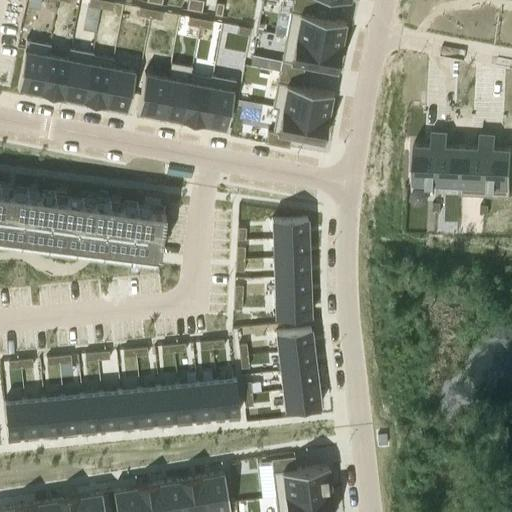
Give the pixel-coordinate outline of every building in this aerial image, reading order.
[(106,0),(101,0),(100,7),(112,9),(113,1),(106,0)] [(187,0),(186,9),(194,10),(195,0),(187,0)] [(195,0),(194,10),(202,12),(203,0),(195,0)] [(295,0),(292,0),(286,35),(340,45),(345,21),(313,15),(315,4),(295,0)] [(216,2),(214,14),(222,16),(224,4),(216,2)] [(139,6),(138,14),(149,16),(151,8),(139,6)] [(151,8),(149,16),(161,18),(163,11),(151,8)] [(189,16),(187,24),(199,26),(200,18),(189,16)] [(200,18),(199,26),(211,28),(212,20),(200,18)] [(238,25),(237,33),(249,35),(250,27),(238,25)] [(286,35),(279,70),(302,75),(304,64),(336,70),(340,45),(286,35)] [(26,39),(17,86),(40,91),(47,52),(49,53),(50,43),(26,39)] [(69,56),(61,95),(82,99),(91,53),(92,54),(93,52),(69,47),(68,56),(69,56)] [(47,52),(40,91),(61,95),(69,56),(68,56),(49,53),(47,52)] [(91,53),(82,99),(104,103),(111,64),(112,65),(113,58),(92,54),(91,53)] [(262,67),(264,56),(251,54),(249,64),(262,67)] [(167,75),(160,114),(181,118),(189,79),(188,79),(189,72),(190,73),(191,66),(170,62),(167,75)] [(111,64),(104,103),(127,107),(134,69),(112,65),(111,64)] [(279,70),(272,107),(277,108),(277,106),(327,116),(332,91),(300,85),(302,75),(279,70)] [(144,71),(137,109),(160,114),(167,75),(144,71)] [(189,79),(181,118),(202,122),(211,77),(210,76),(190,73),(189,72),(188,79),(189,79)] [(211,77),(202,122),(226,126),(235,79),(210,74),(210,76),(211,77)] [(268,129),(265,142),(288,146),(291,135),(322,141),(327,116),(277,106),(277,108),(272,130),(268,129)] [(414,141),(412,182),(437,183),(440,130),(432,129),(431,142),(414,141)] [(440,130),(437,183),(460,184),(461,184),(463,144),(447,143),(448,130),(440,130)] [(460,184),(460,193),(485,195),(488,132),(480,132),(479,145),(463,144),(461,184),(460,184)] [(488,132),(485,195),(509,196),(511,146),(495,145),(495,133),(488,132)] [(0,233),(157,253),(158,253),(164,210),(0,188),(0,233)] [(306,216),(271,217),(272,238),(307,236),(306,216)] [(237,226),(237,238),(245,238),(246,226),(237,226)] [(307,236),(272,238),(273,257),(308,255),(307,236)] [(236,245),(236,257),(244,258),(245,246),(236,245)] [(308,255),(273,257),(273,276),(309,275),(308,255)] [(236,257),(235,269),(243,270),(244,258),(236,257)] [(309,275),(273,276),(274,295),(309,294),(309,275)] [(234,284),(234,296),(242,296),(242,284),(234,284)] [(309,294),(274,295),(275,315),(310,314),(309,294)] [(234,296),(233,308),(241,308),(242,296),(234,296)] [(310,326),(275,330),(278,350),(313,346),(310,326)] [(223,338),(211,339),(212,347),(224,346),(223,338)] [(211,339),(199,340),(200,348),(212,347),(211,339)] [(185,342),(173,343),(174,351),(186,350),(185,342)] [(246,342),(238,343),(239,355),(247,354),(246,342)] [(173,343),(161,344),(162,352),(174,351),(173,343)] [(146,346),(134,347),(135,355),(147,354),(146,346)] [(313,346),(278,350),(280,369),(315,365),(313,346)] [(134,347),(122,348),(123,356),(135,355),(134,347)] [(108,350),(96,351),(97,359),(109,358),(108,350)] [(96,351),(84,352),(85,360),(97,359),(96,351)] [(70,353),(58,355),(59,363),(71,361),(70,353)] [(247,354),(239,355),(241,367),(249,366),(247,354)] [(58,355),(46,356),(47,364),(59,363),(58,355)] [(32,357),(20,358),(21,367),(33,365),(32,357)] [(20,358),(8,360),(9,368),(21,367),(20,358)] [(315,365),(280,369),(282,388),(317,384),(315,365)] [(235,376),(215,378),(218,414),(239,412),(235,376)] [(215,378),(196,380),(199,416),(218,414),(215,378)] [(196,380),(177,382),(180,418),(199,416),(196,380)] [(250,380),(242,381),(243,393),(251,392),(250,380)] [(177,382),(158,384),(161,419),(180,418),(177,382)] [(158,384),(138,386),(142,421),(161,419),(158,384)] [(317,384),(282,388),(285,408),(320,404),(317,384)] [(138,386),(119,388),(123,423),(142,421),(138,386)] [(119,388),(100,390),(104,425),(123,423),(119,388)] [(100,390),(81,392),(85,427),(104,425),(100,390)] [(81,392),(62,394),(66,429),(85,427),(81,392)] [(251,392),(243,393),(245,405),(252,404),(251,392)] [(62,394),(43,396),(47,431),(66,429),(62,394)] [(43,396),(24,398),(28,433),(47,431),(43,396)] [(24,398),(4,400),(7,435),(28,433),(24,398)] [(271,459),(256,461),(261,497),(275,495),(330,488),(327,463),(295,467),(294,455),(271,458),(271,459)] [(230,511),(223,470),(200,474),(205,511),(230,511)] [(205,511),(200,474),(178,477),(184,511),(205,511)] [(184,511),(178,477),(157,481),(162,511),(184,511)] [(162,511),(157,481),(136,484),(140,511),(162,511)] [(140,511),(136,484),(112,488),(116,511),(140,511)] [(333,511),(330,488),(275,495),(277,511),(333,511)] [(104,511),(101,490),(78,494),(80,511),(104,511)] [(80,511),(78,494),(56,497),(58,511),(80,511)] [(58,511),(56,497),(35,501),(36,511),(58,511)] [(36,511),(35,501),(14,504),(14,511),(36,511)]
